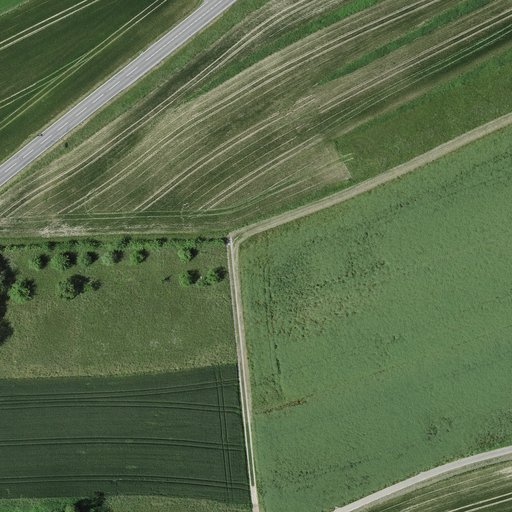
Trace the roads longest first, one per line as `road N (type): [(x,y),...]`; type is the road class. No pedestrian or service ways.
road 1 (secondary): [(221,0),(0,176)]
road 2 (track): [(256,511),(229,244)]
road 3 (track): [(511,448),(423,475),(342,511)]
